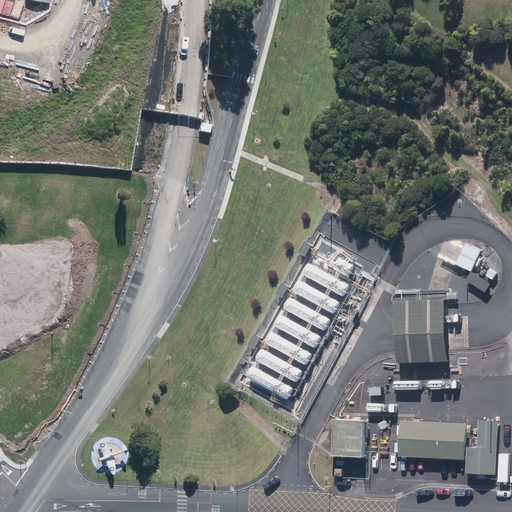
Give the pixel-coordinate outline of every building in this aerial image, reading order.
[(173,4),(152,3),(151,22),(172,23),(173,4)] [(139,40),(107,32),(101,55),(97,54),(93,72),(129,81),(139,40)] [(81,66),(67,63),(65,73),(78,76),(81,66)] [(115,140),(117,132),(127,134),(131,117),(121,115),(125,100),(95,92),(85,133),(115,140)] [(61,140),(39,134),(36,145),(58,151),(61,140)] [(109,177),(84,171),(72,221),(103,229),(113,189),(106,188),(109,177)] [(317,245),(309,241),(303,254),(311,258),(317,245)] [(441,258),(474,273),(484,252),(464,243),(449,242),(441,258)] [(354,285),(313,263),(307,274),(348,296),(354,285)] [(84,280),(52,266),(33,309),(71,327),(79,307),(73,304),(84,280)] [(345,301),(304,279),(298,291),(339,313),(345,301)] [(16,299),(4,292),(0,299),(0,304),(10,310),(16,299)] [(336,319),(295,297),(289,308),(330,330),(336,319)] [(406,333),(405,361),(454,360),(456,331),(454,298),(404,300),(406,333)] [(327,336),(286,314),(280,325),(321,347),(327,336)] [(317,353),(276,331),(270,342),(311,364),(317,353)] [(76,363),(83,347),(68,340),(60,355),(76,363)] [(0,383),(20,395),(36,368),(31,365),(35,358),(12,344),(2,361),(0,360),(0,383)] [(307,370),(266,348),(260,359),(301,381),(307,370)] [(298,387),(257,365),(251,376),(292,398),(298,387)] [(355,455),(369,455),(369,451),(371,419),(341,419),(340,455),(355,455)] [(473,423),(406,419),(406,444),(398,444),(398,453),(404,453),(404,455),(470,457),(471,450),(471,449),(472,447),(472,439),(473,423)] [(470,472),(501,473),(503,420),(483,419),(482,447),(472,447),(471,450),(470,457),(470,472)]
